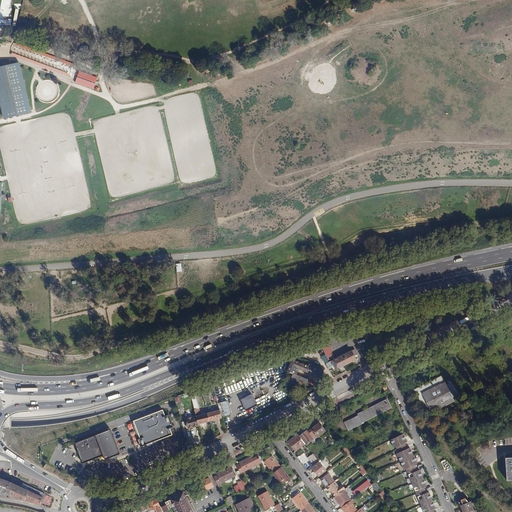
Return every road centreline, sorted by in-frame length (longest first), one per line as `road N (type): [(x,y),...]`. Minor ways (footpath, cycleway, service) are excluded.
road 1 (unclassified): [(511,183),(431,183),(339,200),(258,248),(0,271)]
road 2 (primary): [(511,251),(370,284),(119,378)]
road 3 (primary): [(0,423),(47,422),(123,403),(261,338)]
road 4 (primary): [(0,415),(116,395),(261,338)]
road 5 (primary): [(261,338),(511,271)]
road 6 (tertiary): [(94,502),(129,494),(264,426)]
road 7 (residential): [(384,364),(449,511)]
road 8 (tertiary): [(384,364),(511,301)]
road 9 (tertiary): [(264,426),(384,364)]
road 10 (primary): [(119,378),(111,371),(52,379),(0,372)]
road 11 (primary): [(119,378),(72,388),(0,387)]
